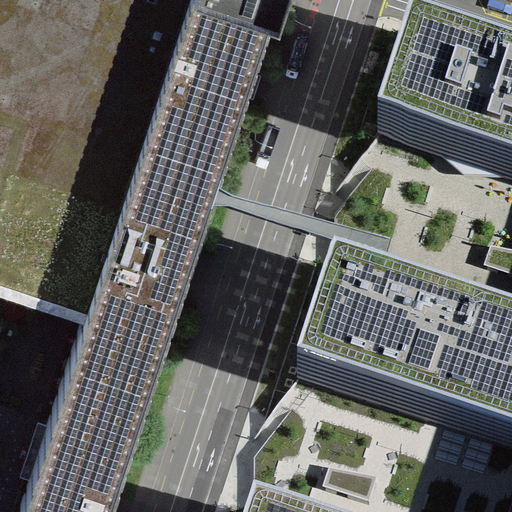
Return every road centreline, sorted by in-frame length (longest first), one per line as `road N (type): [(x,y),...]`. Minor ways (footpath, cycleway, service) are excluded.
road 1 (unclassified): [(174,511),(342,0)]
road 2 (unknown): [(262,511),(290,445),(466,506),(511,510)]
